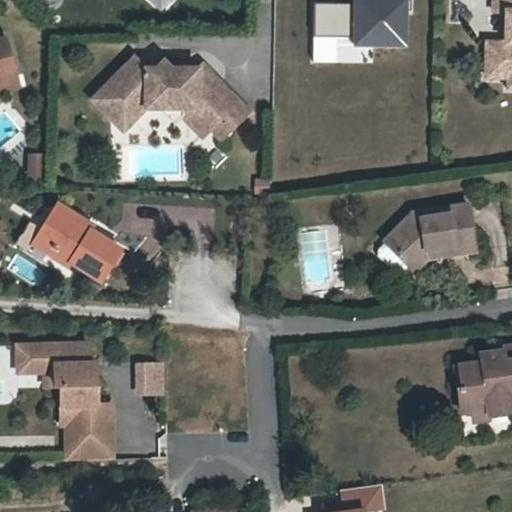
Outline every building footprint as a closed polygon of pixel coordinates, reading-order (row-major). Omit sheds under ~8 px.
[(355,0),(355,6),(316,5),(314,63),(374,65),(374,48),(410,49),(411,0),(355,0)] [(511,0),(501,0),(501,11),(511,11),(511,42),(495,42),(494,62),(511,62),(511,0)] [(0,82),(19,77),(9,40),(0,42),(0,82)] [(199,72),(154,73),(142,59),(100,101),(128,128),(149,108),(181,107),(206,132),(212,126),(228,142),(256,115),(205,65),(199,72)] [(511,62),(494,62),(494,77),(511,77),(511,62)] [(0,92),(22,86),(19,77),(0,82),(0,92)] [(27,180),(39,180),(38,153),(26,153),(27,180)] [(436,213),(431,201),(392,238),(393,238),(385,246),(385,254),(400,269),(408,269),(415,262),(436,244),(464,241),(465,248),(482,245),(477,199),(447,202),(447,212),(436,213)] [(53,245),(45,257),(65,269),(69,263),(96,280),(116,248),(80,226),(83,220),(56,203),(37,234),(53,245)] [(29,247),(45,257),(53,245),(37,234),(29,247)] [(441,251),(465,248),(464,241),(436,244),(415,262),(422,268),(441,251)] [(511,379),(511,378),(511,343),(507,344),(508,350),(486,352),(486,359),(464,363),(468,382),(463,383),(466,409),(494,405),(496,411),(511,409),(511,388),(511,379)] [(62,426),(64,461),(109,460),(109,406),(94,407),(93,380),(86,380),(86,345),(40,346),(41,368),(50,367),(51,388),(57,388),(57,408),(66,407),(66,426),(62,426)] [(41,368),(40,346),(14,347),(14,374),(41,373),(41,388),(51,388),(50,367),(41,368)] [(163,395),(163,361),(133,361),(133,394),(163,395)] [(57,408),(58,426),(62,426),(66,426),(66,407),(57,408)] [(365,511),(366,511),(383,509),(380,487),(342,491),(344,511),(365,511)]
